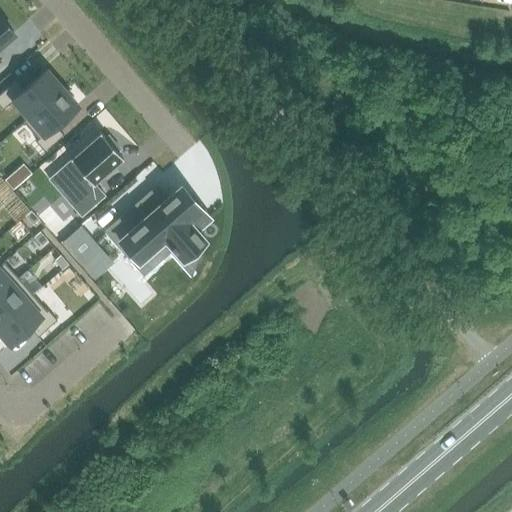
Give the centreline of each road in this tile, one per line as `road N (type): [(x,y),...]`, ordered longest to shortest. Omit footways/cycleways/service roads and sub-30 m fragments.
road 1 (residential): [(53,0),(175,138)]
road 2 (primary): [(379,511),(511,396)]
road 3 (residential): [(121,325),(28,407),(0,402)]
